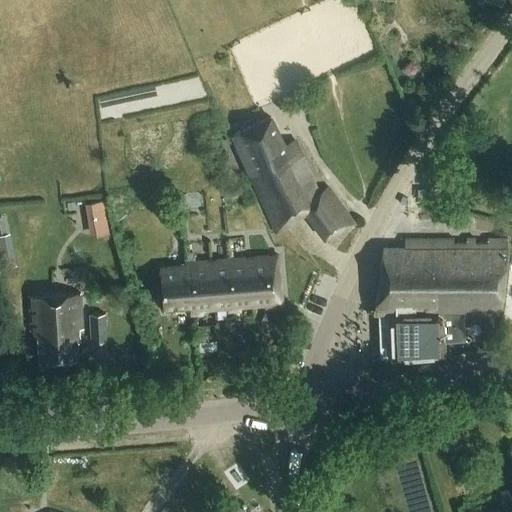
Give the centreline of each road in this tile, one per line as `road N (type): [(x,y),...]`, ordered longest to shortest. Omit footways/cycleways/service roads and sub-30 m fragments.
road 1 (unclassified): [(304,400),(350,274),(467,79),(511,23)]
road 2 (unclassified): [(0,431),(304,400)]
road 3 (unclassified): [(304,400),(511,363)]
